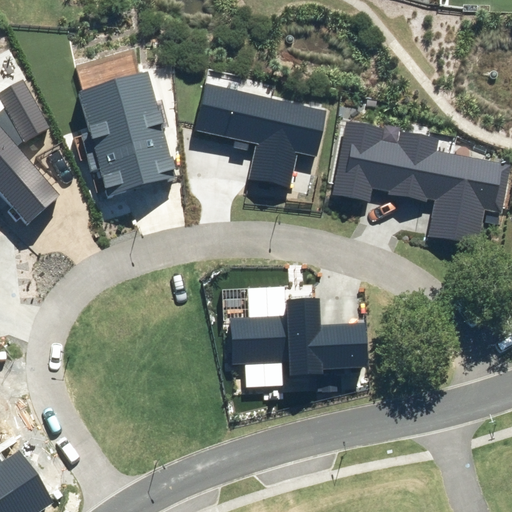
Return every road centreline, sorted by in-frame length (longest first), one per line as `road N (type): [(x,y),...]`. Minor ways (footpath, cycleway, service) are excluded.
road 1 (residential): [(502,388),(474,335),(438,292),(372,250),(333,238),(189,233),(130,244),(68,280),(43,335),(41,361),(45,384),(121,508)]
road 2 (residential): [(121,508),(239,451),(442,406)]
